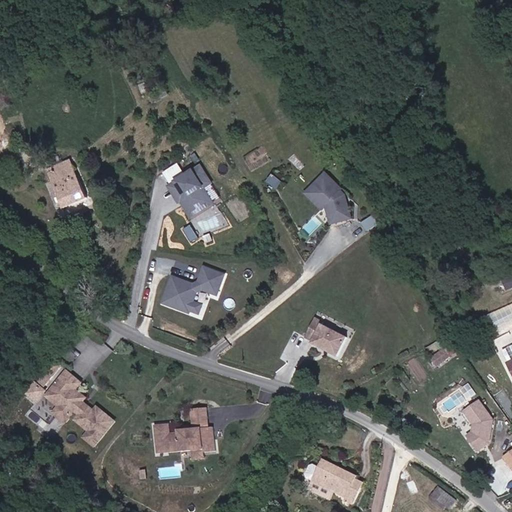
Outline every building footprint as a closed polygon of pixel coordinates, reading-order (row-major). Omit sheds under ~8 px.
[(199,164),(167,183),(181,206),(195,197),(200,204),(217,194),(199,164)] [(67,205),(90,194),(78,167),(67,172),(65,167),(57,171),(56,168),(49,171),(67,205)] [(351,215),(347,196),(340,189),(343,186),(333,176),(332,177),(325,170),(312,183),(324,196),(322,198),(326,202),(330,220),(351,215)] [(324,196),(312,183),(306,188),(322,205),(326,202),(322,198),(324,196)] [(192,225),(185,228),(190,240),(198,237),(192,225)] [(202,265),(196,283),(169,274),(160,304),(188,313),(189,310),(199,314),(202,303),(192,300),(196,290),(217,298),(226,273),(202,265)] [(511,275),(503,280),(507,289),(511,286),(511,275)] [(344,356),(355,337),(330,324),(331,322),(323,317),(313,336),(321,340),(319,342),(344,356)] [(91,404),(88,400),(92,394),(82,386),(88,379),(75,368),(54,392),(66,402),(62,407),(74,417),(82,407),(85,411),(81,415),(89,422),(90,420),(95,424),(95,427),(90,433),(100,441),(120,418),(112,411),(111,413),(109,410),(110,409),(103,403),(100,407),(93,401),(91,404)] [(465,408),(474,421),(473,434),(493,424),(496,422),(481,399),(465,408)] [(213,416),(212,405),(196,407),(197,418),(213,416)] [(214,425),(213,416),(197,418),(198,427),(214,425)] [(221,448),(218,424),(214,425),(198,427),(189,428),(189,430),(184,430),(176,431),(175,422),(160,424),(162,446),(174,445),(174,451),(197,448),(208,447),(209,449),(221,448)] [(473,434),(467,436),(476,452),(491,443),(493,424),(473,434)] [(210,456),(209,449),(208,447),(197,448),(198,457),(210,456)] [(309,481),(342,498),(340,501),(350,507),(361,487),(352,482),(353,479),(319,462),(315,470),(309,481)] [(302,473),(303,477),(309,481),(315,470),(308,467),(305,467),(302,473)] [(456,500),(439,488),(434,496),(451,508),(456,500)]
